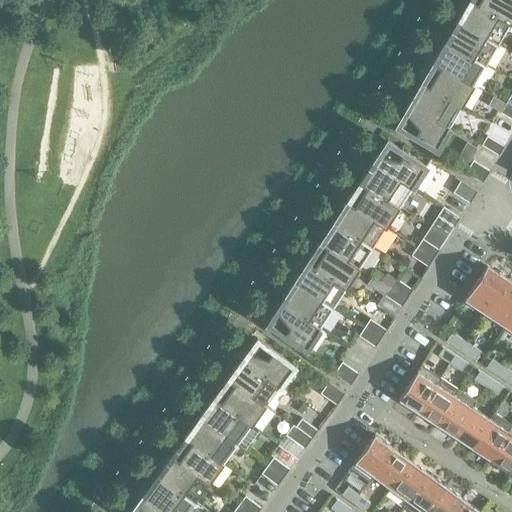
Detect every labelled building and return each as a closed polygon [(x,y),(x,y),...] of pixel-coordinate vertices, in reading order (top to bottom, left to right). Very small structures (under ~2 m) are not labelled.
[(509,21),(472,0),(460,0),(452,15),(497,42),(509,21)] [(511,16),(511,0),(472,0),(509,21),(511,16)] [(497,42),(452,15),(439,36),(485,63),(497,42)] [(485,63),(439,36),(427,57),(473,84),(485,63)] [(473,84),(427,57),(415,78),(461,104),(473,84)] [(461,104),(415,78),(403,98),(449,125),(461,104)] [(449,125),(403,98),(391,120),(436,146),(449,125)] [(511,106),(505,102),(500,111),(511,118),(511,106)] [(381,135),(367,156),(411,185),(425,164),(381,135)] [(486,135),(481,144),(499,154),(504,145),(486,135)] [(411,185),(367,156),(354,176),(398,205),(411,185)] [(490,170),(473,159),(465,172),(482,183),(486,176),(490,170)] [(398,205),(354,176),(341,196),(385,225),(398,205)] [(470,202),(478,190),(460,179),(453,191),(470,202)] [(385,225),(341,196),(328,216),(372,245),(385,225)] [(460,217),(443,206),(437,215),(454,226),(460,217)] [(372,245),(328,216),(315,236),(359,265),(372,245)] [(359,265),(315,236),(301,256),(345,285),(359,265)] [(422,237),(416,246),(434,257),(439,249),(422,237)] [(434,257),(416,246),(411,254),(428,266),(434,257)] [(345,285),(301,256),(288,276),(332,305),(345,285)] [(484,312),(507,277),(486,264),(464,298),(484,312)] [(332,305),(288,276),(275,296),(319,325),(332,305)] [(396,277),(390,286),(407,297),(413,289),(396,277)] [(504,325),(511,313),(511,280),(507,277),(484,312),(504,325)] [(407,297),(390,286),(384,294),(402,306),(407,297)] [(319,325),(275,296),(259,321),(279,335),(282,331),(306,346),(319,325)] [(369,318),(364,326),(381,338),(387,329),(369,318)] [(381,338),(364,326),(358,335),(376,346),(381,338)] [(274,343),(254,329),(236,353),(279,384),(293,364),(271,347),(274,343)] [(460,350),(466,341),(452,332),(446,341),(460,350)] [(480,351),(466,341),(460,350),(474,359),(480,351)] [(449,362),(454,354),(443,347),(438,355),(449,362)] [(279,384),(236,353),(222,372),(265,403),(279,384)] [(465,362),(454,354),(449,362),(460,370),(465,362)] [(499,376),(505,367),(491,358),(485,367),(499,376)] [(341,361),(333,373),(350,385),(353,381),(358,372),(341,361)] [(421,364),(398,398),(417,411),(440,376),(421,364)] [(511,372),(505,367),(499,376),(511,384),(511,372)] [(484,386),(490,378),(478,371),(473,379),(484,386)] [(265,403),(222,372),(208,391),(251,422),(251,421),(261,428),(274,410),(265,403)] [(457,388),(440,376),(417,411),(435,422),(454,394),(457,388)] [(496,393),(501,385),(490,378),(484,386),(496,393)] [(320,392),(337,404),(343,395),(345,392),(328,380),(320,392)] [(457,388),(454,394),(435,422),(453,434),(472,406),(476,400),(457,388)] [(251,422),(208,391),(194,411),(236,442),(237,441),(245,447),(258,428),(251,422)] [(472,406),(453,434),(471,446),(490,418),(472,406)] [(236,442),(194,411),(180,430),(222,461),(236,442)] [(494,412),(490,418),(471,446),(489,458),(511,423),(494,412)] [(301,417),(295,425),(312,437),(318,429),(301,417)] [(511,423),(489,458),(508,470),(511,464),(511,423)] [(312,437),(295,425),(288,435),(305,448),(312,437)] [(222,461),(180,430),(166,450),(208,481),(222,461)] [(350,466),(368,480),(392,446),(374,433),(350,466)] [(392,446),(368,480),(369,481),(374,475),(390,486),(410,459),(392,446)] [(208,481),(166,450),(152,469),(194,500),(208,481)] [(273,456),(267,464),(284,476),(290,468),(273,456)] [(410,459),(390,486),(406,499),(402,504),(403,505),(427,472),(410,459)] [(284,476),(267,464),(261,472),(278,484),(284,476)] [(185,511),(194,500),(152,469),(137,488),(169,511),(185,511)] [(427,472),(403,505),(412,511),(424,511),(445,484),(427,472)] [(445,484),(424,511),(451,511),(462,497),(445,484)] [(352,502),(358,494),(347,486),(341,494),(352,502)] [(169,511),(137,488),(123,508),(127,511),(169,511)] [(369,502),(358,494),(352,502),(363,510),(369,502)] [(245,495),(239,503),(251,511),(257,511),(261,507),(245,495)] [(462,497),(451,511),(479,511),(480,511),(462,497)] [(337,511),(347,511),(350,509),(337,499),(331,507),(337,511)] [(251,511),(239,503),(233,511),(251,511)]
